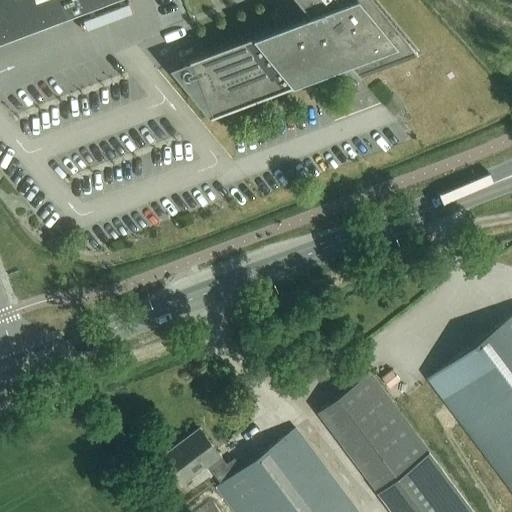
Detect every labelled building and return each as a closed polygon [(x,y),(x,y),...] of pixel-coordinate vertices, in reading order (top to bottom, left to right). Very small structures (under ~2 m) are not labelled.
[(0,0),(0,41),(109,0),(0,0)] [(188,61),(208,114),(209,116),(348,63),(357,75),(358,74),(415,52),(416,51),(373,0),(295,0),(307,14),(187,59),(188,61)] [(511,304),(425,370),(511,485),(511,304)] [(380,377),(388,387),(398,379),(390,369),(380,377)] [(316,411),(391,511),(472,511),(368,373),(316,411)] [(233,511),(356,511),(294,429),(241,468),(234,459),(226,465),(199,429),(161,458),(180,484),(206,465),(220,484),(215,488),(233,511)]
